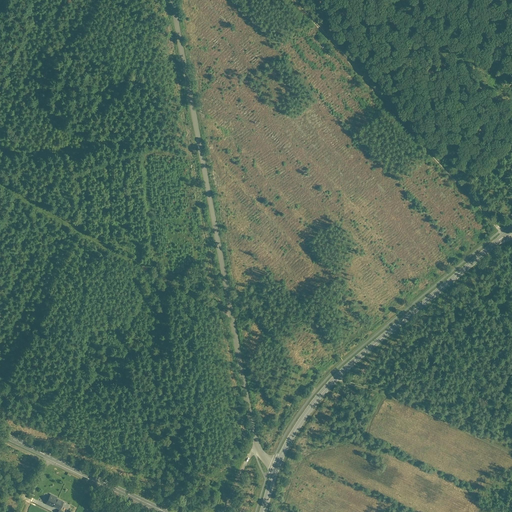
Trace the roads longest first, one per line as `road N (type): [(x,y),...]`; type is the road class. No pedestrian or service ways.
road 1 (residential): [(175,0),(254,435),(276,468)]
road 2 (tertiary): [(511,231),(336,377),(276,468)]
road 3 (track): [(0,184),(206,308),(232,312)]
road 4 (track): [(336,377),(511,456)]
road 5 (secondary): [(162,511),(0,434)]
road 6 (track): [(504,237),(423,145)]
